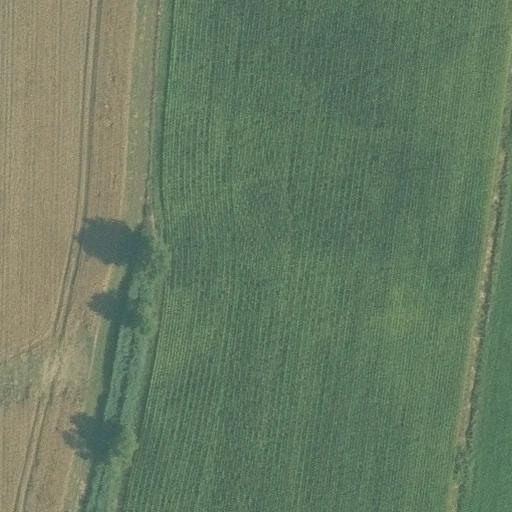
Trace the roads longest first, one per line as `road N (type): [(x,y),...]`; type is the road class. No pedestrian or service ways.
road 1 (unclassified): [(126,35),(62,511)]
road 2 (unclassified): [(126,35),(511,55)]
road 3 (unclassified): [(0,28),(126,35)]
